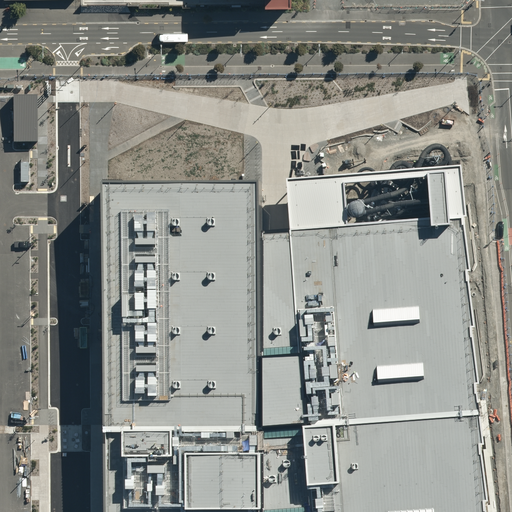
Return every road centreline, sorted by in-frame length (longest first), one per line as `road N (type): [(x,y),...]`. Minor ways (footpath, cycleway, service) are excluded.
road 1 (secondary): [(502,36),(0,33)]
road 2 (tertiary): [(511,170),(502,36)]
